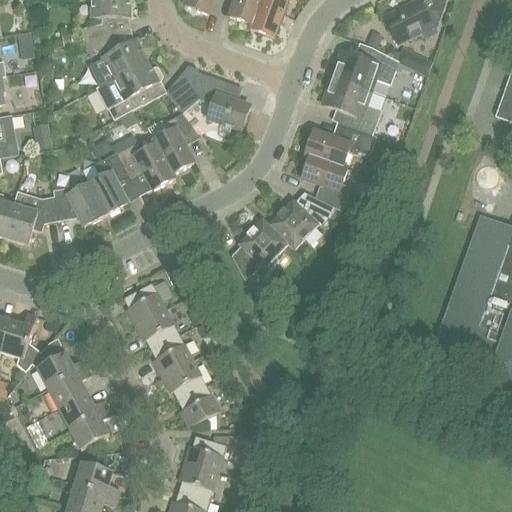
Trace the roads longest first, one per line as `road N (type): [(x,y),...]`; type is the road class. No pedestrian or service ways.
road 1 (residential): [(76,274),(251,178),(294,84)]
road 2 (residential): [(148,511),(166,454),(76,274)]
road 3 (residential): [(294,84),(181,42),(162,21),(158,0)]
